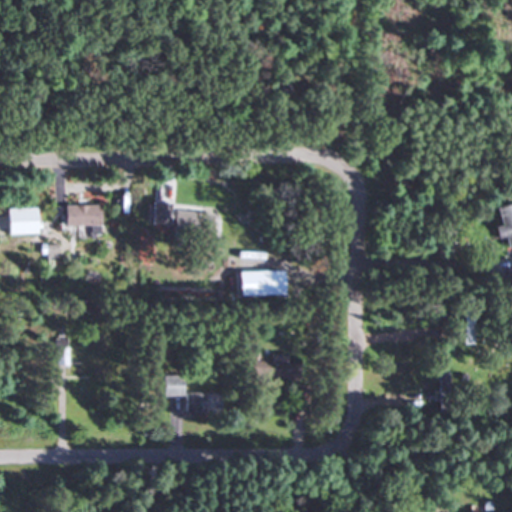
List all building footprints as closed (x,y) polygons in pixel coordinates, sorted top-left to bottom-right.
[(499,244),(511,243),(511,202),(493,204),(495,226),(488,227),(489,239),(498,238),(499,244)] [(143,204),(143,226),(168,226),(168,204),(143,204)] [(56,228),(94,228),(94,206),(56,206),(56,228)] [(1,234),(31,234),(31,209),(1,209),(1,234)] [(475,337),(464,335),(462,343),(473,346),(475,337)] [(249,355),(249,376),(289,376),(289,355),(249,355)] [(67,380),(110,380),(110,364),(67,364),(67,380)] [(448,370),(434,370),(434,394),(448,394),(448,370)] [(214,412),(213,392),(179,392),(178,374),(151,375),(151,397),(177,397),(177,413),(214,412)]
